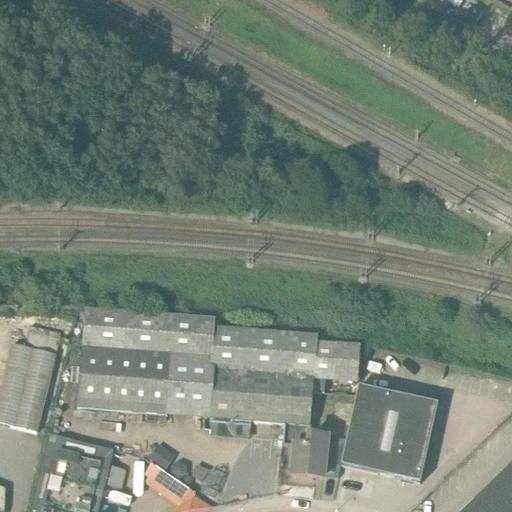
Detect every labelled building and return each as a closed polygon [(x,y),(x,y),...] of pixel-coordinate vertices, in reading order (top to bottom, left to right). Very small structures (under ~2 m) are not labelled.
[(282,448),(293,449),(293,446),(305,447),(305,436),(309,436),(312,395),(324,396),(324,395),(330,395),(331,384),(357,387),(359,348),(318,344),(318,337),(214,330),(214,322),(86,311),(82,351),(77,411),(200,421),(216,422),(285,427),(282,448)] [(12,347),(0,396),(0,427),(37,436),(55,358),(12,347)] [(349,430),(346,442),(340,469),(420,486),(437,407),(358,389),(353,411),(349,430)] [(222,427),(211,426),(210,438),(222,438),(222,427)] [(338,478),(340,469),(346,442),(309,438),(309,436),(305,436),(305,447),(293,446),(293,449),(291,478),(323,480),(323,477),(338,478)] [(98,511),(109,467),(113,453),(49,438),(46,452),(31,511),(98,511)] [(173,459),(158,449),(149,461),(164,472),(173,459)] [(511,511),(511,466),(464,511),(511,511)] [(0,491),(0,511),(5,511),(11,496),(0,491)]
